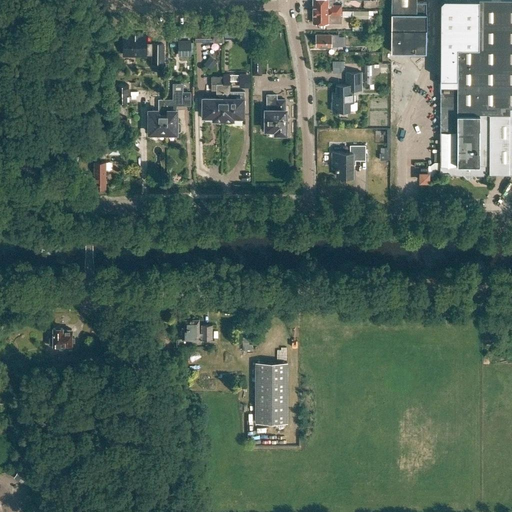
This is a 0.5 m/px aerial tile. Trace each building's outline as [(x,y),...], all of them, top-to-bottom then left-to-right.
[(312,0),(313,10),(341,10),(341,5),(333,5),(333,1),(335,1),(335,0),(312,0)] [(391,13),(391,52),(426,52),(426,42),(426,29),(426,13),(426,2),(417,2),(416,0),(391,0),(391,13)] [(489,173),(511,172),(511,0),(441,0),(441,1),(440,173),(449,173),(452,175),(463,175),(465,177),(471,177),(473,175),(487,175),(489,173)] [(341,10),(313,10),(313,23),(328,23),(328,14),(331,14),(330,16),(341,16),(341,10)] [(195,31),(195,41),(214,41),(213,30),(195,31)] [(146,35),(139,35),(139,34),(131,34),(131,35),(124,35),(123,41),(122,43),(122,46),(123,48),(123,54),(146,55),(146,35)] [(316,34),(316,46),(338,46),(338,34),(316,34)] [(111,41),(102,43),(103,51),(112,49),(111,41)] [(178,41),(178,56),(190,56),(191,41),(178,41)] [(162,63),(162,43),(153,43),(153,63),(162,63)] [(217,62),(211,57),(206,63),(213,68),(217,62)] [(255,58),(255,76),(264,76),(264,58),(255,58)] [(364,64),(364,84),(374,84),(374,64),(364,64)] [(336,92),(332,92),(332,112),(339,111),(339,110),(350,110),(350,102),(354,102),(354,89),(362,89),(362,72),(346,72),(346,84),(336,84),(336,92)] [(243,98),(243,94),(236,94),(235,98),(230,98),(229,99),(226,99),(226,96),(229,93),(230,74),(223,74),(223,76),(223,84),(223,118),(232,118),(232,115),(243,115),(243,108),(243,98)] [(223,84),(223,76),(211,76),(211,90),(217,90),(217,93),(220,96),(220,99),(216,99),(216,98),(203,98),(203,108),(203,115),(214,115),(214,118),(223,118),(223,84)] [(167,107),(167,132),(176,132),(176,131),(179,131),(181,130),(181,123),(180,121),(176,121),(176,105),(183,105),(190,105),(190,92),(183,92),(183,83),(173,83),(173,99),(165,99),(165,107),(167,107)] [(129,84),(115,84),(115,101),(127,101),(127,96),(129,96),(129,84)] [(266,120),(266,129),(275,129),(275,133),(285,133),(285,124),(287,124),(287,116),(285,116),(285,110),(285,99),(276,99),(276,94),(267,94),(267,109),(266,109),(266,120)] [(149,129),(149,132),(158,132),(167,132),(167,107),(165,107),(165,99),(159,99),(159,110),(150,110),(150,119),(149,119),(149,122),(148,122),(148,123),(147,124),(147,125),(147,126),(147,127),(148,128),(149,129)] [(337,168),(337,176),(353,176),(353,160),(365,160),(365,145),(350,145),(350,152),(333,152),(333,168),(337,168)] [(95,162),(94,187),(105,187),(106,170),(105,170),(105,162),(95,162)] [(182,327),(182,339),(212,339),(212,324),(201,324),(201,333),(198,333),(199,319),(184,319),(184,327),(182,327)] [(50,345),(59,345),(59,348),(72,348),(72,329),(63,329),(63,327),(53,327),(53,337),(50,337),(50,345)] [(242,334),(242,351),(252,350),(252,344),(249,344),(249,334),(242,334)] [(57,355),(57,362),(78,362),(78,354),(71,354),(71,355),(57,355)] [(256,362),(256,422),(287,422),(287,362),(256,362)] [(18,471),(14,478),(22,483),(27,476),(18,471)]
